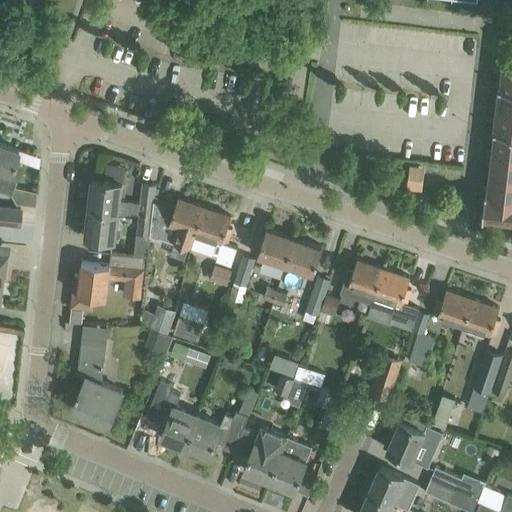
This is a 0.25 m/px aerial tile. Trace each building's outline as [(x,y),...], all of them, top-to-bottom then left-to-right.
[(511,65),(511,43),(504,43),(504,44),(505,45),(503,65),(511,65)] [(511,87),(511,65),(503,65),(500,86),(511,87)] [(511,87),(500,86),(499,86),(497,107),(511,108),(511,87)] [(511,108),(497,107),(494,130),(495,131),(511,132),(511,108)] [(511,153),(511,132),(495,131),(493,151),(511,153)] [(0,142),(0,189),(8,192),(20,161),(14,159),(17,148),(0,142)] [(511,174),(511,153),(493,151),(490,172),(511,174)] [(410,164),(408,184),(422,186),(425,166),(410,164)] [(511,195),(511,174),(490,172),(488,192),(511,195)] [(141,202),(120,200),(122,182),(91,178),(88,208),(119,211),(139,214),(152,215),(153,204),(156,184),(143,182),(141,202)] [(511,195),(488,192),(487,192),(486,192),(483,218),(484,218),(484,217),(511,219),(511,195)] [(157,214),(149,240),(158,243),(160,238),(174,243),(174,242),(191,248),(194,238),(196,232),(205,206),(178,197),(174,208),(169,206),(165,217),(157,214)] [(0,205),(0,221),(18,223),(19,207),(0,205)] [(231,215),(205,206),(196,232),(194,238),(196,232),(227,243),(232,228),(227,226),(231,215)] [(116,240),(119,211),(88,208),(85,237),(116,240)] [(152,215),(139,214),(137,233),(150,235),(152,215)] [(258,254),(286,263),(295,237),(267,227),(258,254)] [(295,237),(286,263),(314,273),(323,246),(295,237)] [(119,253),(145,257),(147,257),(149,243),(121,240),(119,253)] [(145,257),(111,252),(110,264),(82,261),(80,274),(75,274),(71,306),(94,309),(96,296),(106,297),(108,276),(125,278),(123,295),(140,297),(145,257)] [(229,299),(241,302),(255,257),(243,254),(229,299)] [(349,267),(343,282),(347,284),(344,294),(372,303),(375,293),(374,293),(383,267),(357,258),(353,269),(349,267)] [(209,279),(228,285),(233,270),(215,264),(209,279)] [(372,303),(368,314),(390,321),(397,301),(406,304),(411,288),(406,287),(410,276),(383,267),(374,293),(375,293),(372,303)] [(306,312),(317,316),(329,278),(318,274),(306,312)] [(273,301),(277,290),(267,287),(263,298),(273,301)] [(433,313),(464,324),(473,297),(446,288),(443,299),(438,298),(433,313)] [(277,290),(273,301),(270,311),(280,314),(287,294),(277,290)] [(473,297),(464,324),(495,334),(500,319),(495,317),(499,306),(473,297)] [(169,333),(172,323),(176,310),(157,304),(154,313),(145,310),(140,324),(169,333)] [(418,310),(412,330),(414,330),(421,333),(428,313),(418,310)] [(198,339),(204,321),(179,313),(173,331),(198,339)] [(404,359),(425,366),(434,337),(421,333),(414,330),(412,330),(406,349),(408,349),(404,359)] [(79,373),(86,376),(100,380),(105,344),(83,342),(79,373)] [(187,345),(183,356),(205,364),(209,352),(187,345)] [(469,399),(485,404),(502,354),(487,348),(469,399)] [(492,390),(503,394),(511,370),(511,351),(507,350),(492,390)] [(275,353),(270,366),(292,375),(297,361),(275,353)] [(389,398),(402,359),(382,353),(370,391),(389,398)] [(275,388),(288,393),(294,378),(281,373),(275,388)] [(100,380),(86,376),(80,391),(78,391),(76,394),(78,395),(76,400),(113,416),(123,389),(100,380)] [(162,435),(185,445),(197,414),(174,404),(179,393),(172,391),(174,384),(161,379),(146,415),(159,420),(160,418),(168,421),(162,435)] [(334,391),(323,386),(317,402),(328,406),(334,391)] [(244,426),(249,414),(258,393),(249,389),(239,411),(236,410),(234,415),(226,412),(222,424),(197,414),(185,445),(209,455),(215,439),(223,442),(222,445),(223,445),(224,443),(235,448),(244,426)] [(429,420),(448,425),(455,397),(443,394),(439,407),(433,405),(429,420)] [(389,433),(384,445),(388,447),(388,448),(406,457),(413,460),(413,459),(428,465),(443,431),(427,424),(424,429),(419,427),(401,419),(396,428),(394,435),(389,433)] [(244,469),(268,479),(286,435),(287,433),(262,423),(244,469)] [(245,455),(255,430),(244,426),(235,448),(245,452),(244,454),(245,455)] [(286,435),(268,479),(295,489),(312,446),(286,435)] [(408,508),(419,483),(404,476),(404,475),(380,465),(369,491),(393,501),(408,508)] [(430,477),(478,498),(483,487),(435,466),(430,477)] [(472,511),(478,498),(430,477),(424,490),(472,511)] [(388,511),(393,501),(369,491),(359,511),(388,511)] [(511,511),(511,493),(509,492),(502,509),(481,500),(475,511),(511,511)]
